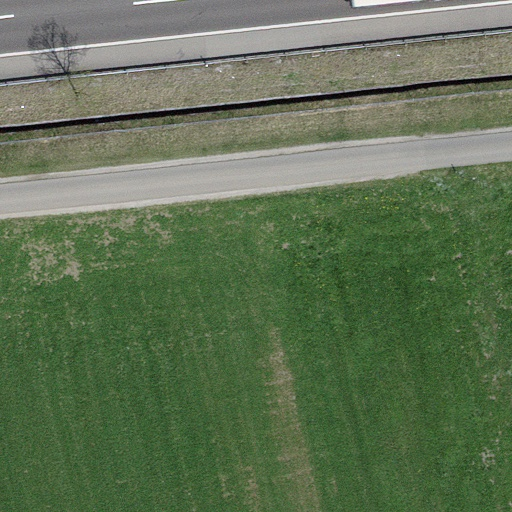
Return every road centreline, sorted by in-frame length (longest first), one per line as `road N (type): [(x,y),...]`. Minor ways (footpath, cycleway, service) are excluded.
road 1 (track): [(511,133),(0,189)]
road 2 (motorway): [(0,18),(178,0)]
